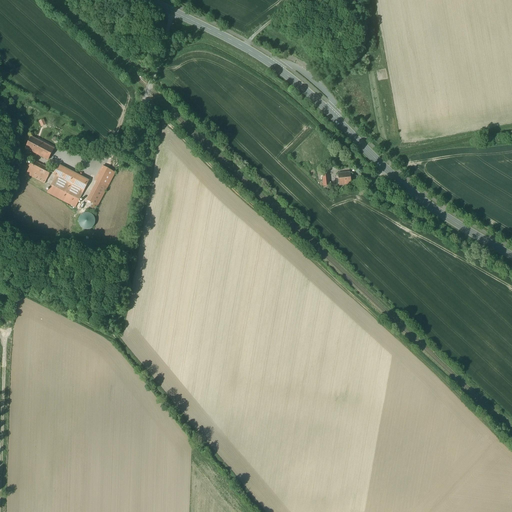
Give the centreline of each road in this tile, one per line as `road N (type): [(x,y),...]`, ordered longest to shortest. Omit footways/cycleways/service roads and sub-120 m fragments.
road 1 (secondary): [(152,0),(296,81),(396,180),(511,256)]
road 2 (track): [(94,164),(112,159),(141,107),(172,10)]
